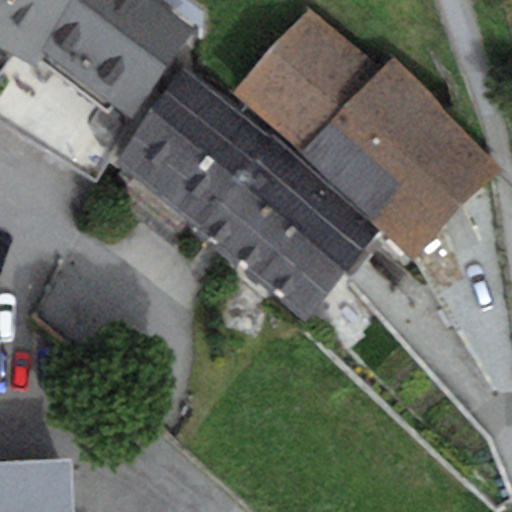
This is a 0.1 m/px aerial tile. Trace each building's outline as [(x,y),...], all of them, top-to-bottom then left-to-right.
[(194,30),(155,0),(72,0),(35,64),(9,50),(0,65),(0,117),(95,177),(130,116),(194,30)] [(72,0),(0,0),(0,45),(9,50),(35,64),(72,0)] [(501,164),(390,58),(379,70),(312,6),(234,87),(412,257),(501,164)] [(183,67),(116,157),(306,318),(381,228),(183,67)] [(75,511),(71,457),(0,458),(0,511),(75,511)]
